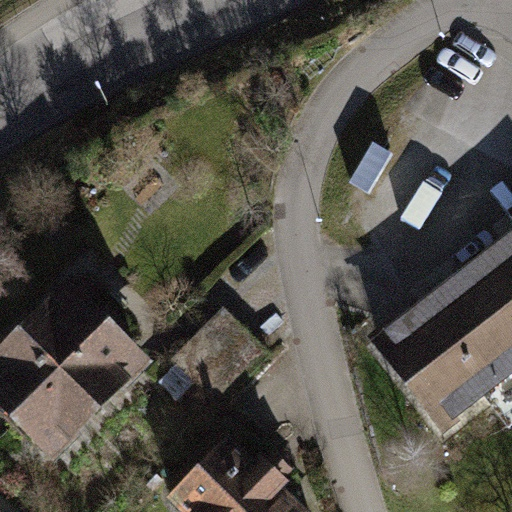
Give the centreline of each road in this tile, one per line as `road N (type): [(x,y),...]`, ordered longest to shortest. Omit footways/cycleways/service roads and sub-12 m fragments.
road 1 (residential): [(365,511),(303,283),(304,170),(338,95),(427,16),(482,0)]
road 2 (tertiary): [(0,110),(186,0)]
